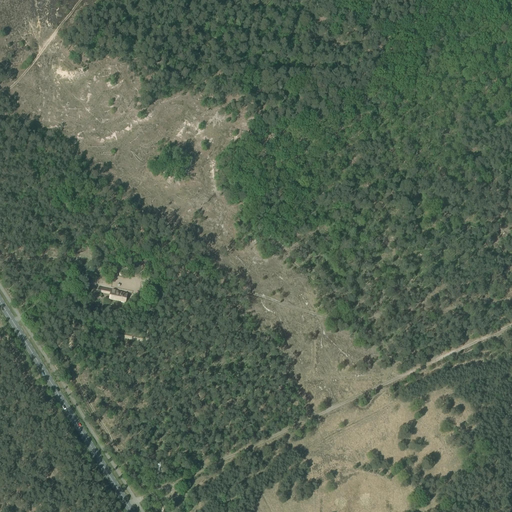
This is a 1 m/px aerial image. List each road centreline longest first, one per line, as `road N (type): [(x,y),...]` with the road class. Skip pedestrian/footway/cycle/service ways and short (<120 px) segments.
road 1 (track): [(511,298),(330,317),(64,232),(0,183)]
road 2 (track): [(155,491),(511,325)]
road 3 (primary): [(131,511),(0,301)]
road 4 (track): [(0,92),(35,64),(83,0)]
